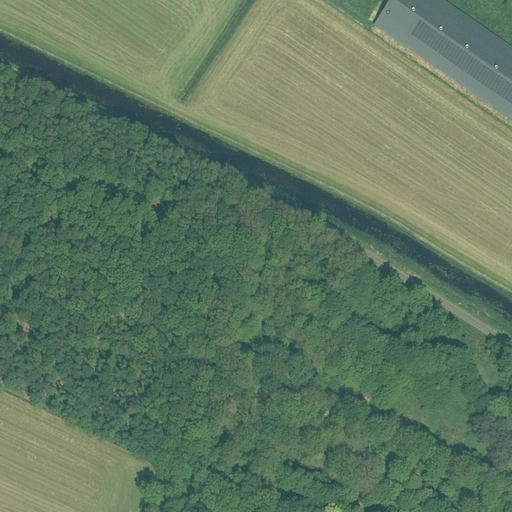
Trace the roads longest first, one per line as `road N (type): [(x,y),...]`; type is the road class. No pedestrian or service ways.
road 1 (unclassified): [(163,511),(239,219),(251,203),(273,203),(511,348)]
road 2 (track): [(260,201),(0,67)]
